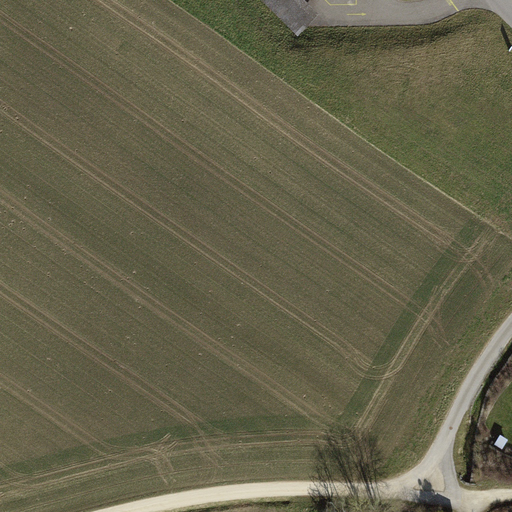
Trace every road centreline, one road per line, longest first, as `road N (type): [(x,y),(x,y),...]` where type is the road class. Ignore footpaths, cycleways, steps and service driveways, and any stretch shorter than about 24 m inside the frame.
road 1 (track): [(125,511),(269,489),(511,498)]
road 2 (residential): [(427,490),(483,370),(511,335)]
